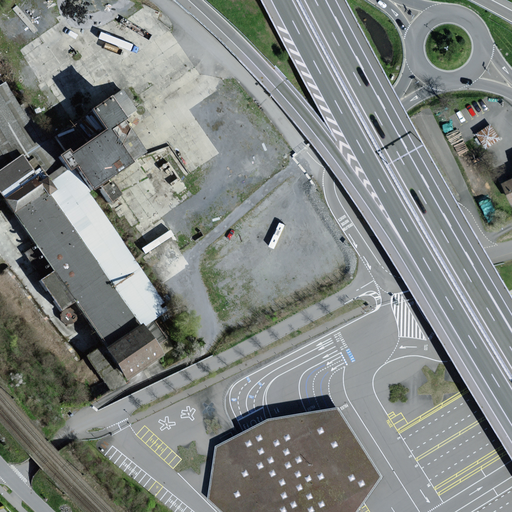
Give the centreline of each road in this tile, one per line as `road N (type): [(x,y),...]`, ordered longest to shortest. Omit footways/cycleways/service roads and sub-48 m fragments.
road 1 (unclassified): [(13,479),(81,419),(112,413),(389,280)]
road 2 (motorway): [(500,329),(315,0)]
road 3 (motorway): [(194,0),(279,85),(422,265)]
road 4 (motorway): [(282,0),(422,265)]
road 5 (unclassified): [(389,111),(334,180),(389,280)]
road 6 (motorway): [(422,265),(511,412)]
road 7 (unknown): [(200,36),(126,43),(71,72),(45,50)]
road 8 (unknown): [(173,221),(266,155),(299,146)]
road 9 (unclassified): [(389,280),(511,248)]
